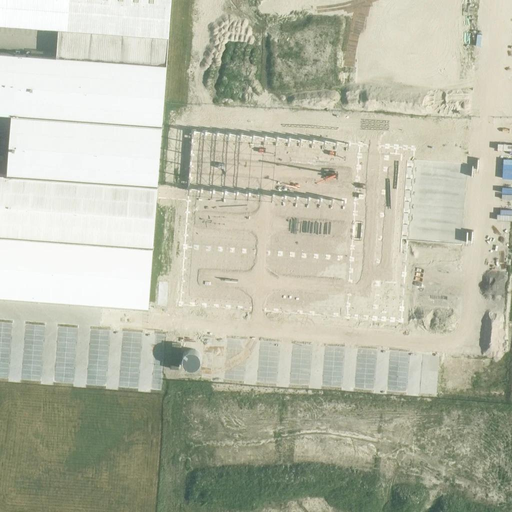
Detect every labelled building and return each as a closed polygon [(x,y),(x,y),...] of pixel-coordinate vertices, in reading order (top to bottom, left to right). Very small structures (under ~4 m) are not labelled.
[(169,35),(171,0),(0,0),(0,22),(59,27),(169,35)] [(57,57),(167,65),(169,35),(59,27),(57,57)] [(57,57),(0,53),(0,113),(12,114),(7,175),(0,173),(0,234),(153,246),(167,65),(57,57)] [(186,117),(171,283),(386,303),(402,137),(186,117)] [(153,246),(0,234),(0,295),(149,307),(153,246)]
